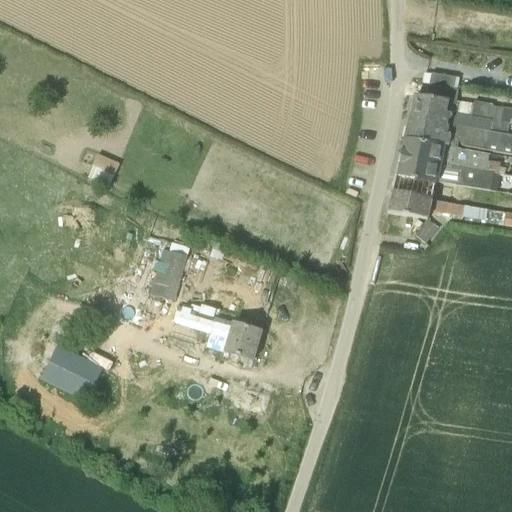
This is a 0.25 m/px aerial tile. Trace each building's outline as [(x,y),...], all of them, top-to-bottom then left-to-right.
[(409,120),(508,136),(510,125),(505,124),(504,125),(500,125),(502,111),(492,109),(492,107),(473,104),(470,119),(451,116),(446,114),(448,104),(456,105),(458,91),(453,90),(455,78),(431,74),(426,99),(414,97),(409,120)] [(508,136),(409,120),(404,141),(449,148),(451,139),(459,140),(458,143),(476,146),(476,145),(487,146),(501,148),(503,136),(508,136)] [(488,163),(455,157),(456,150),(449,149),(449,148),(404,141),(399,159),(498,174),(500,165),(488,163)] [(121,165),(98,155),(93,167),(115,177),(121,165)] [(498,176),(498,174),(399,159),(398,165),(399,166),(396,178),(438,184),(445,185),(445,186),(481,191),(482,187),(488,188),(489,175),(498,176)] [(392,195),(459,206),(461,198),(433,192),(436,185),(437,185),(438,184),(396,178),(392,195)] [(409,218),(427,221),(427,222),(430,212),(483,221),(484,212),(466,208),(467,207),(459,206),(392,195),(387,215),(409,218)] [(160,220),(138,211),(133,223),(144,227),(137,243),(163,253),(152,287),(146,286),(142,299),(148,301),(146,310),(138,307),(132,327),(140,328),(165,335),(194,235),(170,229),(173,223),(161,219),(160,220)] [(427,222),(427,221),(415,237),(425,245),(438,230),(427,222)] [(253,362),(262,333),(232,325),(178,307),(173,324),(227,340),(223,354),(253,362)] [(86,404),(104,369),(58,347),(41,382),(86,404)]
